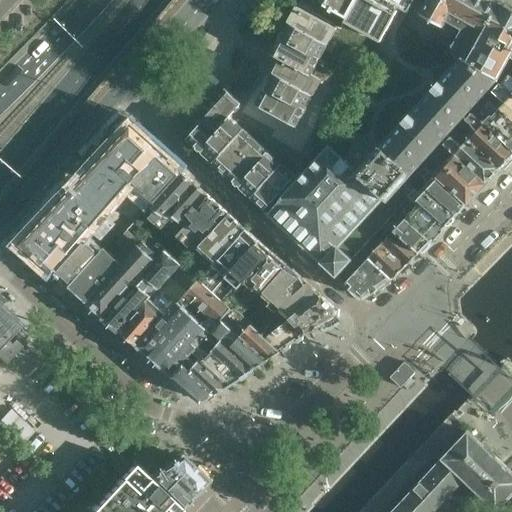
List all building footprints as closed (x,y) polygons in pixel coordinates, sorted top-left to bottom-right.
[(336,28),(337,27),(341,29),(345,22),(357,0),(301,0),(298,7),(336,28)] [(396,14),(405,19),(415,0),(357,0),(345,22),(381,42),(396,14)] [(511,8),(502,3),(501,4),(493,0),(429,0),(422,14),(443,26),(446,19),(464,29),(455,45),(453,45),(457,57),(458,56),(463,59),(492,86),(498,79),(499,79),(511,56),(511,55),(511,75),(511,74),(504,81),(511,89),(511,8)] [(337,28),(336,28),(298,7),(295,12),(293,15),(275,47),(274,50),(272,54),(282,60),(275,73),(265,90),(257,105),(296,126),(322,79),(312,73),(317,64),(319,60),(337,28)] [(412,173),(492,86),(463,59),(359,172),(331,146),(269,213),(337,276),(411,196),(403,189),(400,186),(412,173)] [(511,92),(501,82),(494,90),(507,102),(500,109),(511,120),(511,92)] [(296,177),(230,117),(242,103),(226,89),(213,103),(217,106),(188,139),(265,210),(296,177)] [(511,120),(500,109),(493,116),(481,104),(473,113),(511,148),(511,120)] [(511,156),(511,148),(473,113),(459,128),(471,139),(502,167),(511,156)] [(26,239),(21,244),(21,245),(26,249),(53,272),(95,224),(99,219),(112,204),(128,186),(152,207),(183,172),(138,131),(133,126),(128,131),(26,240),(26,239)] [(502,167),(471,139),(464,147),(452,136),(445,143),(487,182),(502,167)] [(487,182),(445,143),(425,167),(467,204),(487,182)] [(467,204),(425,167),(414,179),(427,190),(456,215),(467,204)] [(159,245),(207,193),(195,182),(183,172),(152,207),(157,211),(151,218),(146,213),(135,224),(146,233),(159,245)] [(456,215),(427,190),(423,195),(410,183),(403,189),(411,196),(420,204),(445,226),(456,215)] [(200,246),(230,214),(207,193),(159,245),(162,247),(179,262),(183,265),(200,246)] [(95,224),(53,272),(70,287),(105,246),(98,240),(109,227),(116,233),(120,236),(132,221),(112,204),(99,219),(103,222),(99,227),(95,224)] [(445,226),(420,204),(407,218),(432,240),(445,226)] [(217,262),(247,229),(230,214),(200,246),(217,262)] [(432,240),(407,218),(395,231),(419,252),(432,240)] [(87,302),(137,243),(146,233),(135,224),(132,221),(120,236),(116,233),(70,287),(87,302)] [(228,278),(260,241),(247,229),(217,262),(203,277),(218,289),(228,278)] [(419,252),(395,231),(383,244),(407,265),(419,252)] [(247,280),(272,251),(260,241),(228,278),(237,286),(239,288),(241,286),(247,280)] [(104,316),(154,258),(137,243),(87,302),(104,316)] [(407,265),(383,244),(370,258),(393,279),(407,265)] [(150,296),(140,287),(145,281),(142,278),(145,275),(158,287),(179,262),(162,247),(154,258),(104,316),(121,331),(150,296)] [(243,315),(263,292),(287,265),(272,251),(247,280),(258,290),(252,296),(241,286),(239,288),(237,286),(224,301),(231,308),(233,306),(243,315)] [(393,279),(370,258),(346,284),(360,297),(361,297),(362,298),(363,298),(365,298),(366,297),(383,286),(393,279)] [(138,346),(196,277),(183,265),(179,262),(158,287),(150,296),(121,331),(138,346)] [(322,296),(287,265),(263,292),(292,319),(322,296)] [(188,358),(193,353),(198,347),(207,337),(212,331),(221,320),(231,308),(224,301),(196,277),(138,346),(173,376),(183,364),(188,358)] [(336,316),(337,309),(322,296),(292,319),(309,334),(336,316)] [(281,351),(266,338),(252,326),(253,323),(243,315),(233,306),(231,308),(221,320),(231,329),(239,336),(268,360),(281,351)] [(0,359),(3,363),(28,336),(0,309),(0,359)] [(281,351),(309,334),(292,319),(266,338),(281,351)] [(268,360),(239,336),(235,340),(227,333),(231,329),(221,320),(212,331),(255,368),(268,360)] [(255,368),(212,331),(207,337),(216,345),(212,350),(243,376),(255,368)] [(243,376),(212,350),(208,355),(198,347),(193,353),(199,357),(230,384),(243,376)] [(230,384),(199,357),(194,363),(188,358),(183,364),(216,393),(230,384)] [(411,378),(416,373),(406,363),(391,378),(402,388),(407,382),(410,385),(414,381),(411,378)] [(216,393),(183,364),(173,376),(203,402),(217,393),(216,393)] [(431,511),(463,478),(477,491),(483,497),(497,510),(511,494),(511,472),(510,471),(505,466),(506,466),(489,450),(486,448),(472,435),(469,432),(468,432),(443,459),(443,460),(393,511),(431,511)] [(196,498),(212,482),(197,468),(194,470),(180,457),(147,478),(180,509),(193,495),(196,498)] [(177,511),(180,509),(147,478),(146,478),(133,466),(89,511),(177,511)]
